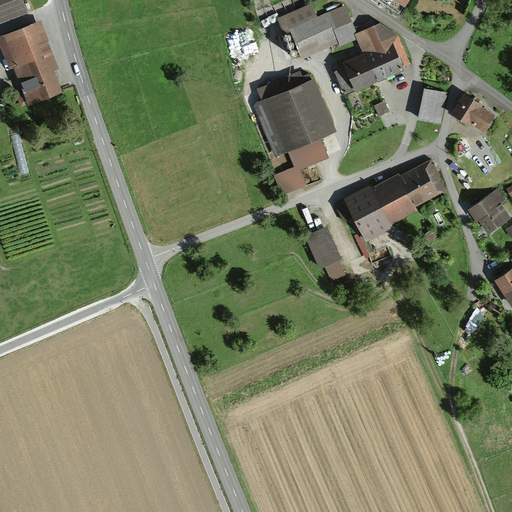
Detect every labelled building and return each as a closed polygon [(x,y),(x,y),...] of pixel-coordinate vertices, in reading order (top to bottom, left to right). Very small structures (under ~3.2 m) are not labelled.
[(0,0),(0,25),(30,14),(24,0),(0,0)] [(410,0),(378,0),(378,1),(399,14),(404,6),(406,7),(410,0)] [(312,3),(277,18),(285,34),(291,32),(303,59),(339,44),(340,47),(357,39),(355,34),(357,33),(345,5),(318,17),(312,3)] [(0,36),(0,44),(10,70),(15,68),(23,88),(16,91),(21,105),(27,102),(28,105),(63,91),(55,72),(61,70),(41,21),(0,36)] [(355,89),(355,90),(404,70),(403,67),(410,64),(398,35),(381,23),(357,33),(355,34),(357,39),(364,55),(343,64),(345,68),(336,72),(345,93),(355,89)] [(257,102),(254,106),(275,157),(288,152),(294,167),(274,174),(282,194),(307,184),(300,168),(329,157),(322,139),(338,132),(315,79),(313,80),(310,73),(303,76),(300,72),(257,89),(261,100),(257,102)] [(447,94),(424,89),(417,119),(440,124),(447,94)] [(464,98),(455,113),(483,130),(492,115),(464,98)] [(384,102),(375,106),(379,116),(389,111),(384,102)] [(458,161),(475,185),(507,162),(490,139),(458,161)] [(372,183),(344,197),(367,241),(391,229),(389,226),(416,212),(414,207),(447,191),(431,160),(400,176),(399,174),(374,186),(372,183)] [(509,216),(495,194),(473,208),(487,230),(509,216)] [(341,259),(327,226),(306,235),(321,268),(325,266),(339,260),(341,259)] [(339,260),(325,266),(331,281),(346,275),(339,260)] [(511,269),(496,280),(511,303),(511,269)]
